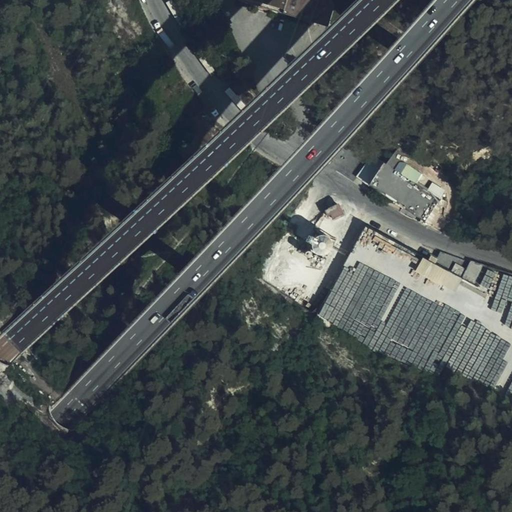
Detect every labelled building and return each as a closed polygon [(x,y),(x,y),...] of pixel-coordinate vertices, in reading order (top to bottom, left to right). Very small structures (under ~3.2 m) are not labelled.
[(241,0),(329,26),(335,6),(332,0),(241,0)] [(370,184),(425,221),(437,203),(440,199),(427,191),(416,183),(396,170),(401,160),(394,155),(386,163),(384,162),(370,184)] [(396,170),(416,183),(422,174),(401,160),(396,170)] [(453,163),(438,164),(457,188),(459,166),(453,163)] [(432,183),(427,191),(440,199),(444,192),(432,183)] [(442,200),(439,205),(443,207),(446,208),(447,202),(442,200)] [(437,203),(425,221),(431,225),(443,207),(439,205),(437,203)] [(345,214),(340,204),(339,204),(329,209),(330,209),(326,211),(329,216),(332,215),(334,219),(345,214)] [(424,375),(474,286),(434,263),(366,225),(323,304),(314,312),(424,375)] [(314,245),(318,236),(299,226),(294,235),(314,245)] [(337,250),(337,246),(337,244),(336,241),(333,238),(328,235),(324,235),(320,237),(317,239),(315,243),(315,245),(315,248),(316,252),(319,255),(322,257),(328,258),(331,256),(335,254),(337,250)] [(434,263),(474,286),(476,287),(487,267),(441,253),(434,263)]
